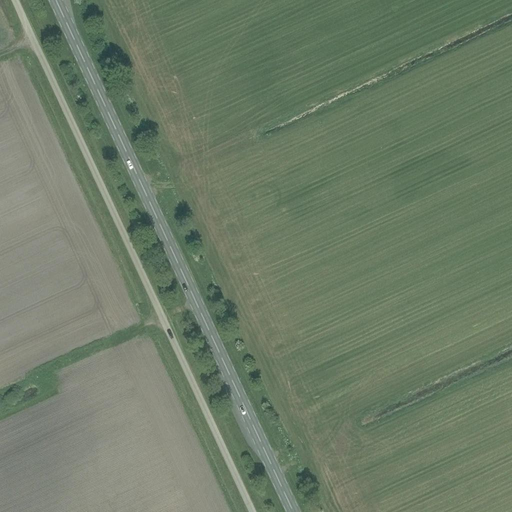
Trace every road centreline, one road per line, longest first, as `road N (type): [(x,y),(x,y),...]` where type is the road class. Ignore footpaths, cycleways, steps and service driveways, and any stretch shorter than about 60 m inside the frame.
road 1 (primary): [(293,511),(54,0)]
road 2 (unclassified): [(251,511),(14,0)]
